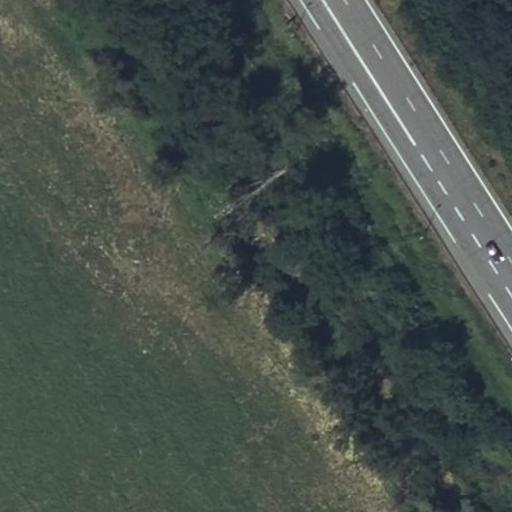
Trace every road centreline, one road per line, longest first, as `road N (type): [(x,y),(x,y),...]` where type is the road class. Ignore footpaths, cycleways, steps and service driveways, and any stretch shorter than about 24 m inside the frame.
road 1 (motorway): [(308,0),(401,141),(443,175)]
road 2 (motorway): [(341,0),(443,175)]
road 3 (motorway): [(443,175),(511,276)]
